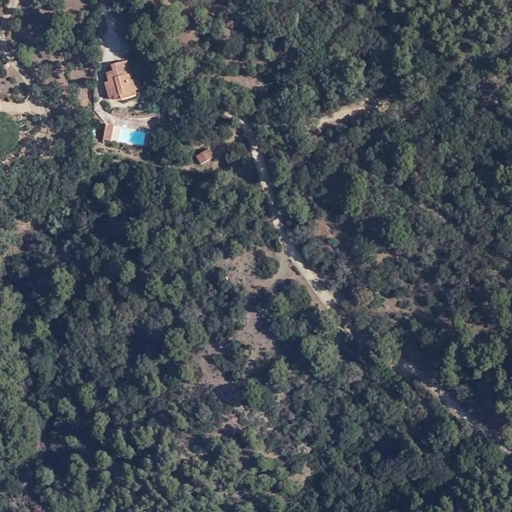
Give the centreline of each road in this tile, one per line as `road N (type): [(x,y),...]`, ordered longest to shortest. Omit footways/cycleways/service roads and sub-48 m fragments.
road 1 (residential): [(137,0),(163,74),(260,146),(303,265)]
road 2 (track): [(303,265),(346,319),(464,416),(511,441)]
